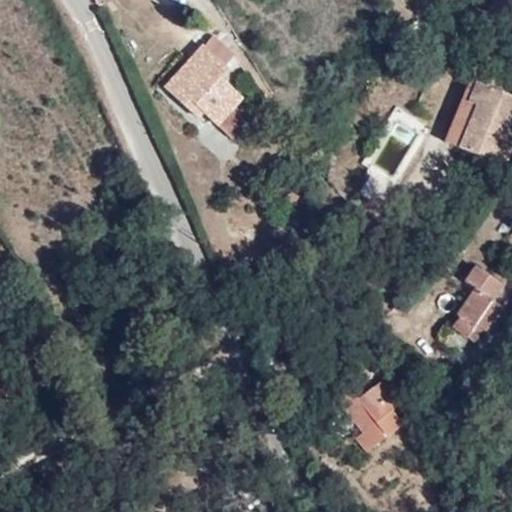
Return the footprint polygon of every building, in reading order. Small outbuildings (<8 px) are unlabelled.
[(511,10),(498,4),(489,0),(478,0),(472,14),(502,29),(511,12),(511,10)] [(232,102),(242,92),(216,66),(209,74),(215,82),(182,114),(207,143),(215,136),(227,148),(243,165),(263,150),(246,130),(253,122),(232,102)] [(215,82),(209,74),(175,106),(182,114),(215,82)] [(511,91),(464,77),(449,124),(443,142),(463,147),(483,152),(487,143),(506,149),(511,129),(511,91)] [(218,156),(227,148),(215,136),(207,143),(218,156)] [(446,318),(459,331),(470,319),(495,294),(483,279),(446,318)] [(470,319),(459,331),(466,338),(477,325),(470,319)] [(342,431),(384,410),(363,368),(343,378),(334,360),(320,368),(342,411),(334,415),(342,431)]
